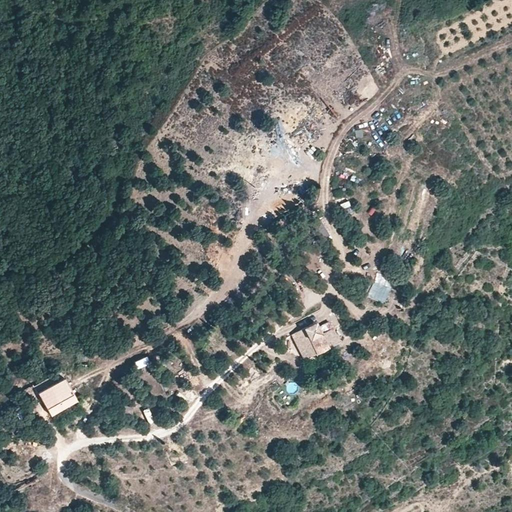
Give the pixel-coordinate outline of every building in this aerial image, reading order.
[(363,137),(362,129),(354,130),(355,138),(363,137)] [(291,226),(285,216),(274,222),(281,232),(291,226)] [(330,235),(320,218),(311,223),(322,240),(330,235)] [(384,303),(390,287),(374,281),(366,296),(384,303)] [(340,341),(333,327),(328,330),(321,333),(318,327),(316,321),(291,334),(304,360),(340,341)] [(328,330),(324,323),(318,327),(321,333),(328,330)] [(192,379),(197,386),(206,380),(201,372),(192,379)] [(79,403),(66,379),(39,393),(53,418),(79,403)]
